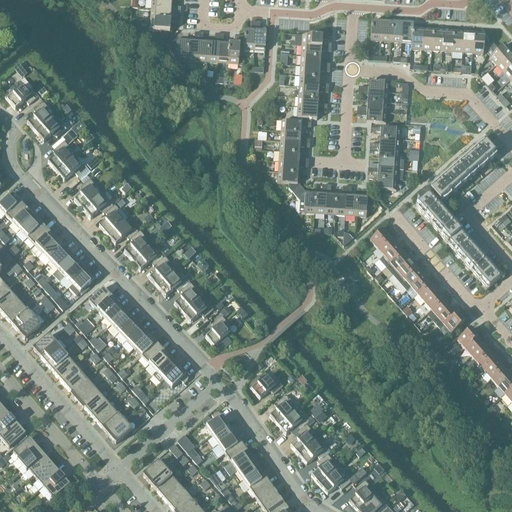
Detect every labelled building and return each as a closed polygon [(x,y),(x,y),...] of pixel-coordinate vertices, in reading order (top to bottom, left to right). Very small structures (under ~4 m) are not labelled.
[(152,1),(151,11),(181,13),(181,9),(171,8),(172,2),(152,1)] [(151,11),(150,22),(170,23),(171,17),(180,18),(181,13),(151,11)] [(170,23),(150,22),(150,32),(161,33),(161,37),(164,41),(172,34),(172,29),(170,29),(170,23)] [(243,52),(254,53),(256,23),(252,23),(251,32),(245,32),(243,52)] [(256,23),(254,53),(265,53),(266,33),(260,33),(260,23),(256,23)] [(370,43),(381,43),(382,23),(372,23),(370,43)] [(381,43),(391,44),(392,24),(382,23),(381,43)] [(391,44),(401,45),(402,25),(392,24),(391,44)] [(411,46),(412,32),(412,26),(402,25),(401,45),(411,46)] [(411,52),(421,52),(422,32),(412,32),(411,46),(411,52)] [(421,52),(431,53),(432,33),(422,32),(421,52)] [(431,53),(441,54),(443,34),(432,33),(431,53)] [(187,63),(197,64),(199,34),(195,34),(194,43),(188,43),(187,63)] [(197,64),(207,65),(209,44),(203,44),(203,34),(199,34),(197,64)] [(441,54),(451,54),(453,34),(443,34),(441,54)] [(451,54),(462,55),(463,35),(453,34),(451,54)] [(207,65),(217,65),(219,35),(215,35),(214,45),(209,44),(207,65)] [(217,65),(228,66),(229,46),(223,45),(224,36),(219,35),(217,65)] [(462,55),(472,56),(473,36),(463,35),(462,55)] [(154,36),(148,41),(157,51),(163,46),(154,36)] [(483,50),(490,50),(493,44),(483,44),(484,36),(473,36),(472,56),(483,56),(483,50)] [(229,46),(228,66),(238,67),(240,37),(235,37),(235,46),(229,46)] [(302,42),(302,48),(331,50),(331,45),(322,45),(322,38),(302,37),(302,42)] [(176,62),(187,63),(188,43),(182,43),(183,40),(177,40),(169,47),(173,51),(177,51),(176,62)] [(490,50),(487,57),(490,60),(497,68),(511,55),(504,46),(499,51),(493,44),(490,50)] [(302,48),(301,58),(321,59),(321,53),(331,54),(331,50),(302,48)] [(497,68),(503,75),(511,67),(511,55),(497,68)] [(301,58),(300,68),(330,70),(330,65),(321,65),(321,59),(301,58)] [(18,66),(13,70),(21,79),(26,75),(18,66)] [(511,67),(503,75),(510,83),(511,81),(511,67)] [(300,68),(300,78),(320,80),(320,74),(329,74),(330,70),(300,68)] [(300,78),(299,89),(328,91),(329,86),(319,86),(320,80),(300,78)] [(7,94),(5,97),(6,102),(15,111),(25,102),(29,107),(38,98),(31,90),(28,93),(23,87),(19,83),(14,88),(7,94)] [(359,88),(358,93),(388,95),(388,84),(369,83),(368,89),(359,88)] [(492,85),(488,88),(493,94),(496,91),(492,85)] [(299,89),(298,99),(318,100),(319,94),(328,95),(328,91),(299,89)] [(368,97),(367,104),(387,105),(388,95),(358,93),(358,97),(368,97)] [(497,98),(501,103),(505,100),(500,95),(497,98)] [(298,99),(298,109),(327,111),(327,106),(318,106),(318,100),(298,99)] [(505,100),(501,103),(506,109),(510,106),(505,100)] [(27,125),(35,134),(51,120),(43,111),(47,108),(43,104),(33,112),(37,116),(27,125)] [(357,109),(357,113),(386,115),(387,105),(367,104),(367,109),(357,109)] [(66,108),(63,111),(67,117),(71,113),(66,108)] [(327,111),(298,109),(297,120),(317,121),(317,115),(327,115),(327,111)] [(386,115),(357,113),(357,117),(366,118),(366,125),(386,126),(386,115)] [(51,120),(35,134),(43,144),(53,135),(57,139),(70,128),(66,124),(62,127),(54,118),(51,120)] [(281,123),(280,134),(301,135),(301,129),(311,130),(311,125),(281,123)] [(381,135),(380,140),(400,141),(400,131),(371,129),(371,134),(381,135)] [(71,132),(62,139),(68,146),(77,139),(71,132)] [(258,134),(258,142),(266,143),(266,135),(258,134)] [(280,134),(280,144),(310,146),(310,141),(301,141),(301,135),(280,134)] [(370,146),(370,150),(399,152),(400,141),(380,140),(380,146),(370,146)] [(58,156),(48,164),(56,174),(72,160),(75,157),(71,151),(64,143),(54,151),(58,156)] [(280,144),(279,154),(300,155),(300,149),(309,150),(310,146),(280,144)] [(495,156),(485,145),(474,155),(472,156),(454,172),(430,192),(439,203),(466,181),(495,156)] [(379,155),(379,161),(398,162),(399,152),(370,150),(369,154),(379,155)] [(409,152),(408,163),(418,163),(419,153),(409,152)] [(279,154),(278,164),(308,166),(309,162),(299,161),(300,155),(279,154)] [(90,159),(84,165),(91,172),(97,167),(90,159)] [(72,160),(56,174),(64,183),(74,174),(78,179),(87,170),(83,166),(80,169),(72,160)] [(368,170),(398,172),(403,172),(403,162),(398,162),(379,161),(378,167),(369,166),(368,170)] [(278,164),(278,174),(298,176),(299,170),(308,170),(308,166),(278,164)] [(378,175),(377,181),(397,183),(398,172),(368,170),(368,174),(378,175)] [(96,171),(92,175),(96,179),(100,175),(96,171)] [(278,174),(277,185),(289,186),(288,190),(292,194),(294,197),(302,190),(300,187),(300,182),(298,181),(298,176),(278,174)] [(74,202),(82,211),(98,197),(90,188),(94,185),(90,181),(80,189),(84,193),(74,202)] [(397,183),(377,181),(377,187),(374,187),(374,192),(381,200),(385,197),(385,193),(396,193),(397,183)] [(314,216),(325,217),(327,187),(322,187),(322,196),(316,196),(314,216)] [(325,217),(335,217),(336,197),(330,197),(331,187),(327,187),(325,217)] [(335,217),(345,218),(347,188),(343,188),(342,198),(336,197),(335,217)] [(345,218),(355,219),(357,199),(351,198),(351,189),(347,188),(345,218)] [(302,190),(294,197),(297,200),(299,202),(304,202),(303,215),(314,216),(316,196),(310,196),(310,193),(305,193),(302,190)] [(431,223),(453,248),(483,284),(489,290),(500,280),(432,203),(426,196),(424,194),(418,199),(418,200),(417,201),(417,202),(417,203),(418,204),(419,205),(417,207),(419,209),(431,223)] [(0,206),(0,211),(5,217),(20,203),(12,195),(0,206)] [(104,216),(105,215),(113,208),(106,200),(103,203),(98,197),(82,211),(90,221),(100,212),(104,216)] [(357,199),(355,219),(366,219),(367,208),(371,209),(375,205),(368,197),(363,197),(363,199),(357,199)] [(121,202),(116,206),(120,210),(125,206),(121,202)] [(5,217),(12,224),(27,210),(20,203),(5,217)] [(99,228),(107,237),(123,223),(115,214),(119,211),(115,206),(113,208),(105,215),(109,219),(99,228)] [(12,224),(20,232),(34,218),(27,210),(12,224)] [(504,217),(499,222),(502,225),(508,221),(504,217)] [(20,232),(27,240),(42,226),(34,218),(20,232)] [(502,225),(499,222),(494,226),(497,230),(502,225)] [(129,242),(130,241),(138,234),(135,229),(131,232),(123,223),(107,237),(115,247),(125,238),(129,242)] [(27,240),(35,248),(49,234),(42,226),(27,240)] [(383,231),(370,242),(375,248),(375,249),(377,251),(390,239),(392,238),(389,234),(387,236),(383,231)] [(124,254),(132,263),(148,249),(140,240),(144,237),(140,232),(138,234),(130,241),(134,245),(124,254)] [(35,248),(42,255),(57,242),(49,234),(35,248)] [(349,236),(343,248),(352,240),(353,240),(349,236)] [(390,239),(377,251),(383,258),(396,247),(393,243),(395,241),(392,238),(390,239)] [(42,255),(50,263),(64,249),(57,242),(42,255)] [(383,258),(380,262),(386,269),(403,255),(405,253),(402,250),(400,251),(399,250),(398,249),(398,248),(396,247),(383,258)] [(50,263),(57,271),(72,257),(64,249),(50,263)] [(154,268),(155,267),(163,259),(160,255),(156,258),(148,249),(132,263),(140,273),(150,264),(154,268)] [(191,251),(184,257),(188,262),(195,256),(191,251)] [(403,255),(386,269),(393,277),(410,263),(406,258),(408,257),(405,253),(403,255)] [(8,255),(5,258),(7,260),(0,266),(4,270),(13,262),(8,255)] [(57,271),(65,279),(79,265),(72,257),(57,271)] [(149,280),(157,289),(173,275),(177,272),(169,263),(165,258),(163,259),(155,267),(159,271),(149,280)] [(202,263),(196,268),(202,274),(208,269),(202,263)] [(393,277),(400,285),(417,270),(410,263),(393,277)] [(65,279),(72,287),(87,273),(79,265),(65,279)] [(417,270),(400,285),(407,293),(410,289),(423,278),(420,274),(422,272),(419,269),(417,270)] [(72,287),(69,290),(76,298),(80,295),(94,281),(87,273),(72,287)] [(179,294),(180,293),(188,285),(185,281),(181,284),(173,275),(157,289),(165,299),(175,290),(179,294)] [(378,277),(374,280),(378,285),(382,282),(378,277)] [(423,278),(410,289),(417,297),(430,286),(432,284),(429,281),(427,283),(423,278)] [(0,286),(0,298),(8,292),(2,284),(0,286)] [(174,306),(182,315),(198,301),(190,292),(194,289),(190,284),(188,285),(180,293),(184,297),(174,306)] [(430,286),(417,297),(424,305),(437,294),(433,289),(435,288),(432,284),(430,286)] [(88,304),(96,312),(111,298),(103,290),(101,292),(95,298),(88,304)] [(98,290),(92,295),(95,298),(101,292),(98,290)] [(0,298),(0,311),(15,299),(8,292),(0,298)] [(437,294),(424,305),(431,313),(444,302),(446,300),(443,297),(441,298),(437,294)] [(96,312),(104,320),(118,306),(111,298),(96,312)] [(4,320),(21,306),(15,299),(0,311),(0,312),(5,319),(4,320)] [(444,302),(431,313),(437,321),(450,309),(448,307),(449,303),(446,300),(444,302)] [(198,301),(182,315),(190,325),(200,316),(204,320),(214,312),(210,307),(206,310),(198,301)] [(51,305),(46,310),(49,314),(55,309),(51,305)] [(6,320),(12,327),(27,313),(21,306),(4,320),(5,321),(6,320)] [(104,320),(111,327),(126,313),(118,306),(104,320)] [(227,308),(221,313),(225,318),(231,313),(227,308)] [(406,309),(402,313),(407,319),(408,318),(411,315),(406,309)] [(437,321),(433,324),(440,332),(457,317),(459,315),(456,312),(454,314),(450,309),(437,321)] [(18,333),(18,334),(33,321),(27,313),(12,327),(18,333)] [(111,327),(119,335),(133,321),(126,313),(111,327)] [(457,317),(440,332),(447,340),(447,341),(464,325),(460,320),(462,318),(459,315),(457,317)] [(215,330),(205,339),(214,349),(218,351),(221,350),(223,348),(225,350),(232,344),(226,338),(230,334),(225,329),(228,326),(221,318),(212,326),(215,330)] [(33,321),(18,334),(25,342),(26,341),(27,342),(34,336),(33,336),(32,335),(40,328),(33,321)] [(119,335),(126,343),(141,329),(133,321),(119,335)] [(421,323),(416,328),(421,334),(426,329),(421,323)] [(63,331),(67,335),(72,330),(69,326),(63,331)] [(40,328),(32,335),(33,336),(34,336),(35,337),(42,331),(40,328)] [(126,343),(134,351),(148,337),(141,329),(126,343)] [(470,332),(458,343),(465,351),(477,340),(479,338),(476,335),(474,337),(470,332)] [(427,333),(423,337),(427,342),(431,338),(427,333)] [(33,351),(39,359),(55,345),(48,337),(33,351)] [(134,351),(141,359),(156,345),(148,337),(134,351)] [(431,338),(427,342),(428,342),(431,346),(436,342),(433,337),(432,338),(431,338)] [(477,340),(465,351),(471,359),(484,348),(482,346),(484,344),(482,342),(479,338),(477,340)] [(45,366),(45,367),(61,352),(55,345),(39,359),(40,359),(46,365),(45,366)] [(141,359),(149,366),(163,352),(156,345),(141,359)] [(112,347),(107,352),(111,356),(116,351),(112,347)] [(484,348),(471,359),(478,367),(491,356),(493,354),(490,351),(488,352),(484,348)] [(46,366),(52,373),(67,360),(61,352),(45,367),(46,366)] [(149,366),(156,374),(171,360),(163,352),(149,366)] [(491,356),(478,367),(485,374),(498,363),(494,359),(496,357),(493,354),(491,356)] [(449,355),(444,360),(447,364),(452,360),(453,359),(449,355)] [(52,373),(59,380),(74,367),(67,360),(52,373)] [(156,374),(153,377),(160,385),(164,382),(178,368),(171,360),(156,374)] [(452,360),(447,364),(449,366),(451,369),(456,365),(452,360)] [(498,363),(485,374),(492,382),(504,371),(506,369),(504,366),(502,368),(498,363)] [(64,388),(80,374),(74,367),(59,380),(65,387),(64,388)] [(178,368),(164,382),(172,390),(180,382),(184,386),(186,384),(188,380),(186,376),(178,368)] [(504,371),(492,382),(498,390),(511,379),(507,374),(509,373),(506,369),(504,371)] [(71,394),(71,395),(86,381),(80,374),(64,388),(64,389),(65,388),(71,394)] [(249,387),(251,391),(259,401),(269,392),(273,396),(283,388),(276,380),(272,383),(267,377),(262,382),(258,378),(251,384),(249,387)] [(498,390),(505,398),(511,391),(511,379),(498,390)] [(71,395),(77,402),(93,389),(86,381),(71,395)] [(77,402),(84,409),(99,396),(93,389),(77,402)] [(84,410),(90,416),(105,403),(99,396),(84,409),(84,410)] [(279,410),(269,418),(277,428),(294,414),(293,413),(297,410),(285,397),(276,405),(279,410)] [(149,402),(146,398),(141,403),(144,407),(149,402)] [(135,402),(130,407),(134,411),(139,406),(135,402)] [(90,416),(96,424),(112,410),(105,403),(90,416)] [(102,430),(103,431),(118,418),(112,410),(96,424),(102,430)] [(136,414),(140,418),(145,414),(142,410),(136,414)] [(0,417),(0,436),(15,424),(5,413),(0,417)] [(136,414),(130,420),(134,424),(140,418),(136,414)] [(294,414),(277,428),(285,437),(296,428),(299,432),(306,426),(313,421),(309,416),(305,420),(302,423),(294,414)] [(205,429),(212,438),(228,427),(222,417),(218,415),(214,416),(211,418),(215,422),(205,429)] [(103,431),(109,438),(124,425),(118,418),(103,431)] [(506,423),(502,426),(506,431),(510,427),(506,423)] [(15,424),(0,436),(0,439),(9,450),(25,436),(15,424)] [(124,425),(109,438),(116,446),(131,432),(124,425)] [(300,439),(290,448),(298,457),(314,443),(306,434),(310,431),(308,428),(306,426),(299,432),(296,435),(300,439)] [(212,438),(218,447),(235,435),(228,427),(212,438)] [(218,447),(224,456),(241,444),(235,435),(218,447)] [(184,438),(177,444),(184,453),(187,456),(193,452),(195,450),(184,438)] [(16,462),(21,468),(39,452),(29,440),(13,454),(18,461),(16,462)] [(316,458),(320,462),(327,456),(330,454),(323,446),(319,449),(314,443),(298,457),(306,467),(316,458)] [(224,456),(230,465),(247,453),(241,444),(224,456)] [(174,446),(169,451),(177,461),(182,456),(174,446)] [(358,453),(354,449),(348,455),(351,459),(358,453)] [(359,460),(365,455),(361,451),(355,456),(359,460)] [(28,472),(33,477),(49,463),(39,452),(21,468),(26,473),(28,472)] [(193,452),(187,456),(194,465),(200,460),(193,452)] [(230,465),(237,473),(253,462),(247,453),(230,465)] [(319,487),(335,473),(339,470),(327,456),(320,462),(317,465),(321,469),(311,478),(319,487)] [(179,464),(183,468),(189,463),(185,459),(179,464)] [(237,473),(243,482),(259,471),(253,462),(237,473)] [(33,477),(43,489),(59,474),(49,463),(33,477)] [(143,477),(149,485),(165,471),(158,464),(157,465),(156,464),(156,463),(149,469),(150,469),(150,470),(143,477)] [(362,470),(355,476),(360,481),(366,475),(362,470)] [(149,485),(156,492),(171,478),(165,471),(149,485)] [(243,482),(249,491),(266,480),(259,471),(243,482)] [(335,473),(319,487),(327,496),(337,487),(341,492),(350,483),(347,479),(343,482),(335,473)] [(59,474),(43,489),(53,500),(69,486),(59,474)] [(161,500),(177,486),(171,478),(156,492),(162,499),(161,500)] [(249,491),(255,499),(271,487),(266,480),(249,491)] [(349,504),(355,511),(357,511),(373,499),(365,490),(368,487),(365,482),(355,491),(359,495),(349,504)] [(162,499),(168,506),(184,493),(177,486),(161,500),(162,499)] [(255,499),(260,507),(277,495),(271,487),(255,499)] [(176,511),(190,500),(184,493),(168,506),(173,511),(176,511)] [(402,494),(398,497),(401,502),(406,498),(402,494)] [(260,507),(263,511),(269,511),(282,503),(277,495),(260,507)] [(373,499),(357,511),(385,511),(388,509),(384,505),(381,508),(373,499)] [(176,511),(190,511),(196,507),(190,500),(176,511)] [(269,511),(286,511),(288,511),(282,503),(269,511)]
